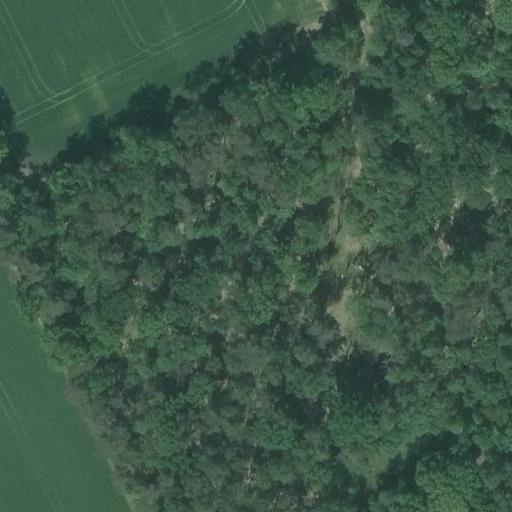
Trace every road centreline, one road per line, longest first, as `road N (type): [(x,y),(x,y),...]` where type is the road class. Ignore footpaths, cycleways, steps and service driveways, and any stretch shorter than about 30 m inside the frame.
road 1 (track): [(103,312),(117,291),(350,94),(363,58),(345,0)]
road 2 (track): [(0,192),(34,261),(67,293),(103,312),(99,349),(179,511)]
